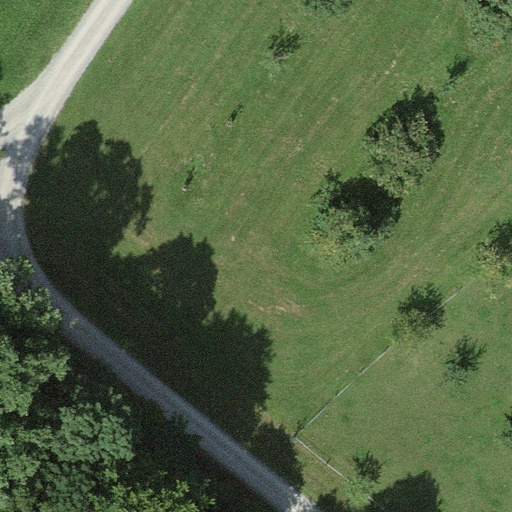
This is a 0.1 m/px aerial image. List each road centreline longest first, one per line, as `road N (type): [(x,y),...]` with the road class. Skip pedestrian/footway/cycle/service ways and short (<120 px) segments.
road 1 (track): [(295,511),(0,272)]
road 2 (track): [(0,232),(68,77),(119,0)]
